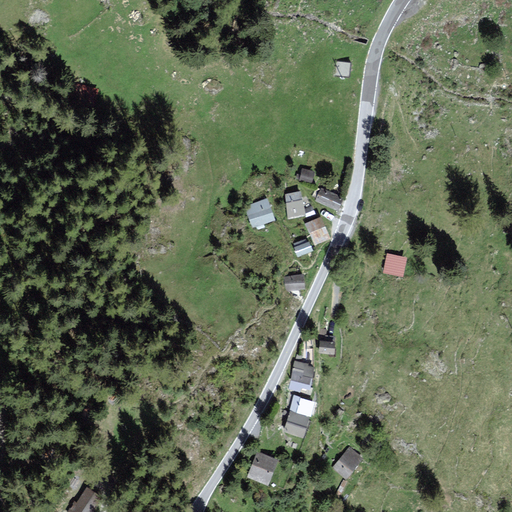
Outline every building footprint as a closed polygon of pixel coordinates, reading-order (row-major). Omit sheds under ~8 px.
[(350,78),(351,63),(337,62),(335,76),(350,78)] [(99,88),(77,82),(72,98),(94,104),(99,88)] [(303,167),(300,181),(315,185),(319,171),(303,167)] [(313,197),(319,199),(324,188),(318,186),(313,197)] [(319,199),(318,202),(341,212),(348,196),(325,186),(324,188),(319,199)] [(304,191),(287,194),(290,219),(308,217),(304,191)] [(270,199),(246,206),(253,228),(277,221),(270,199)] [(325,217),(308,224),(316,245),(334,238),(325,217)] [(308,238),(294,245),(298,254),(312,248),(308,238)] [(405,257),(389,254),(386,270),(402,273),(405,257)] [(303,274),(286,277),(287,290),(304,287),(303,274)] [(322,338),(334,339),(334,333),(330,333),(331,329),(323,329),(322,338)] [(334,339),(322,338),(321,353),(328,354),(328,355),(331,355),(331,354),(337,354),(338,339),(334,339)] [(296,354),(294,367),(305,369),(306,363),(302,362),(303,356),(296,354)] [(316,365),(306,363),(305,369),(303,375),(313,377),(316,365)] [(294,367),(289,389),(301,391),(301,388),(311,390),(313,377),(303,375),(305,369),(294,367)] [(302,404),(304,397),(294,394),(292,402),(293,402),(302,404)] [(293,402),(291,410),(313,415),(314,415),(317,401),(304,397),(302,404),(293,402)] [(289,409),(283,432),(307,438),(313,415),(291,410),(289,409)] [(353,446),(334,468),(348,480),(367,458),(353,446)] [(259,451),(249,478),(270,486),(280,458),(259,451)] [(68,511),(91,511),(102,495),(87,484),(68,511)]
